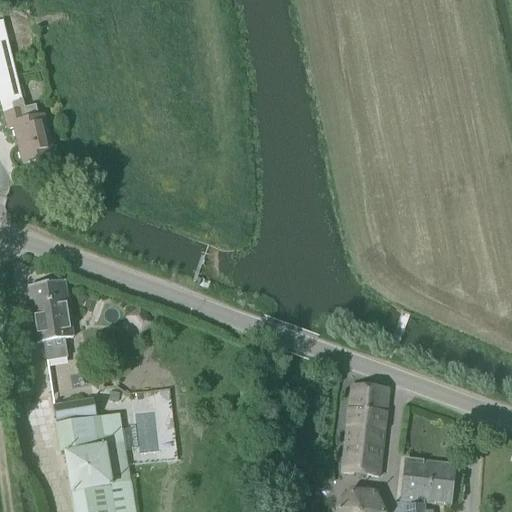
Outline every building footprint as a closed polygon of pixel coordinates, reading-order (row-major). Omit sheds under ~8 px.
[(1,111),(22,106),(21,104),(22,104),(2,24),(0,24),(0,108),(1,109),(1,111)] [(36,108),(23,111),(22,106),(1,111),(7,132),(13,130),(22,167),(53,159),(43,118),(38,119),(36,108)] [(66,360),(65,352),(63,342),(72,341),(63,284),(27,290),(36,346),(44,345),(47,363),(66,360)] [(385,416),(387,393),(351,389),(348,412),(346,426),(347,426),(341,476),(377,480),(383,430),(384,430),(385,416)] [(134,511),(119,418),(96,421),(93,402),(53,409),(61,457),(65,457),(74,511),(134,511)] [(400,502),(416,504),(416,507),(406,508),(405,511),(423,511),(423,507),(424,505),(434,506),(435,504),(443,505),(443,507),(451,508),(456,468),(404,462),(400,502)] [(388,511),(390,509),(379,489),(356,488),(342,507),(344,511),(388,511)]
